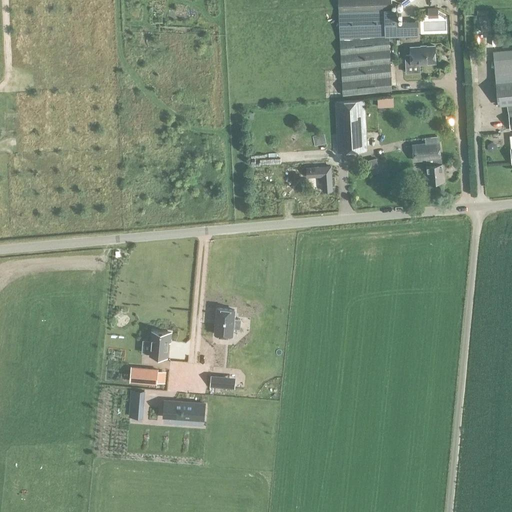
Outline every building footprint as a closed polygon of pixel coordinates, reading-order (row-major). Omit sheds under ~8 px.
[(336,0),(339,38),(342,96),(392,91),(389,37),(419,35),(418,24),(418,20),(398,21),(397,21),(396,9),(391,9),(390,0),(336,0)] [(410,46),(411,64),(435,63),(434,45),(410,46)] [(511,58),(495,60),(499,105),(509,104),(511,103),(511,58)] [(394,106),(393,97),(377,98),(378,107),(394,106)] [(335,101),(338,152),(369,151),(366,99),(335,101)] [(442,163),(441,163),(440,158),(443,157),(441,136),(426,138),(427,143),(412,144),(413,160),(426,159),(426,165),(428,182),(444,180),(442,163)] [(376,158),(368,160),(370,169),(378,167),(376,158)] [(331,166),(307,167),(307,176),(322,175),(323,190),(332,190),(331,166)] [(234,318),(234,310),(217,308),(215,334),(232,335),(233,327),(240,328),(240,319),(234,318)] [(207,332),(208,325),(185,324),(185,331),(207,332)] [(152,331),(151,340),(150,354),(150,355),(167,356),(168,341),(170,341),(171,333),(152,331)] [(131,367),(130,381),(131,381),(156,383),(156,382),(157,371),(157,369),(131,367)] [(246,376),(246,387),(274,388),(275,373),(253,372),(253,376),(246,376)] [(210,387),(222,388),(223,376),(211,375),(210,387)] [(132,390),(131,403),(143,404),(144,391),(132,390)] [(171,417),(176,417),(203,419),(205,403),(172,401),(171,417)]
